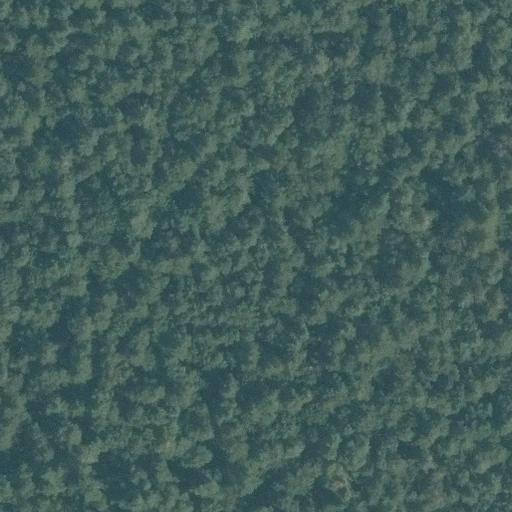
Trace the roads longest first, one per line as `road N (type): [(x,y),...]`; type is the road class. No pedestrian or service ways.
road 1 (track): [(498,469),(0,257)]
road 2 (track): [(456,181),(283,33),(225,0)]
road 3 (track): [(511,63),(456,181),(445,244),(511,310)]
